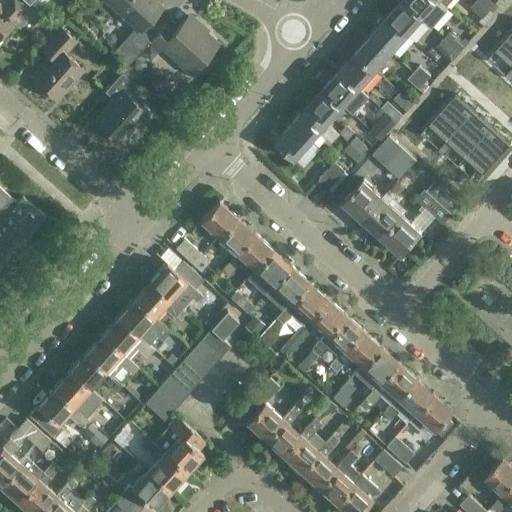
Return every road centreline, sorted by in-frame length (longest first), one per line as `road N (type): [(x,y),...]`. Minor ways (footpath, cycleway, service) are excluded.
road 1 (residential): [(397,306),(215,144)]
road 2 (residential): [(0,380),(146,223)]
road 3 (residential): [(146,223),(0,93)]
road 4 (residential): [(402,511),(500,404)]
road 5 (residential): [(238,363),(193,414),(238,456),(239,469)]
road 6 (residential): [(500,404),(397,306)]
road 7 (residential): [(215,144),(302,36)]
road 8 (residential): [(496,211),(397,306)]
